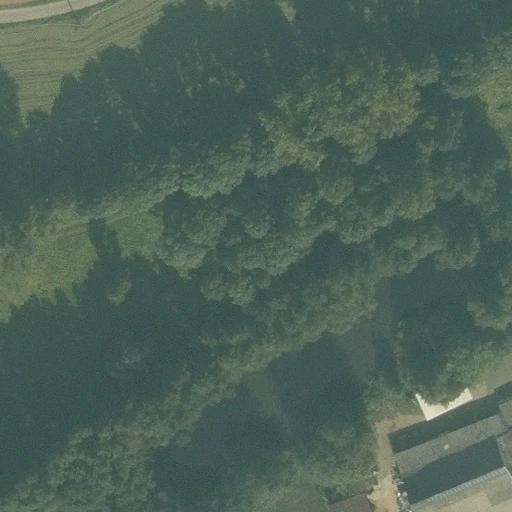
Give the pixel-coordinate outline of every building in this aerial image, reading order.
[(511,342),(477,359),(488,384),(511,373),(511,342)] [(460,367),(415,388),(427,413),(472,392),(460,367)] [(417,511),(484,483),(511,472),(511,471),(511,432),(509,427),(502,409),(394,451),(417,511)] [(491,502),(511,493),(511,475),(511,472),(484,483),(491,502)] [(332,506),(334,511),(369,511),(359,489),(332,506)]
